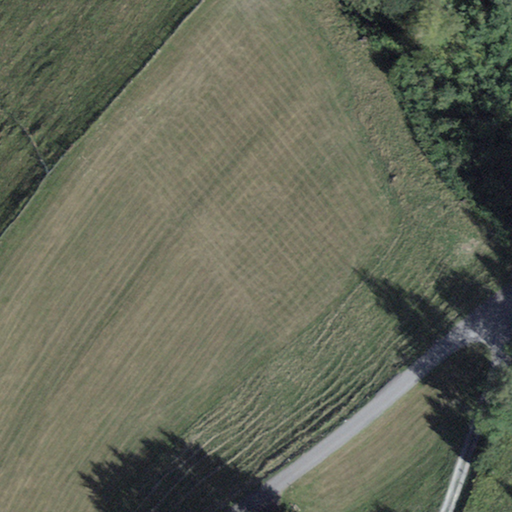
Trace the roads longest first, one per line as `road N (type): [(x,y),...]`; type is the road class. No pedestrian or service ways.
road 1 (unclassified): [(240,511),(492,309),(511,314)]
road 2 (unclassified): [(511,336),(445,511)]
